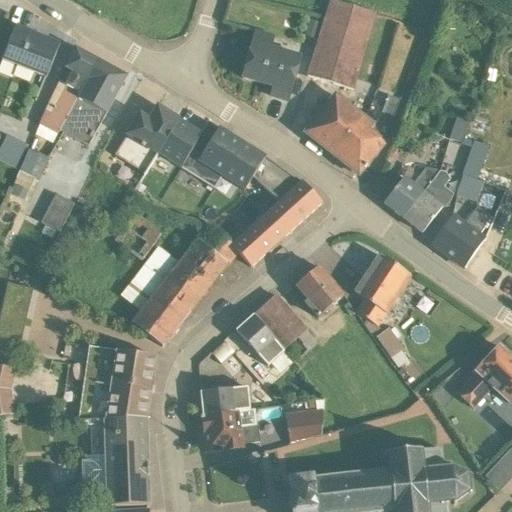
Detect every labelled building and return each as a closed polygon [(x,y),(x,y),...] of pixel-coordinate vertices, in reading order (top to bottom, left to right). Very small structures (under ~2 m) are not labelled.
[(352,92),(375,16),(329,2),(306,78),(352,92)] [(318,26),(308,23),(303,38),(313,41),(318,26)] [(14,29),(0,62),(16,69),(14,71),(30,78),(31,75),(44,80),(58,47),(14,29)] [(272,39),(253,34),(241,80),(272,89),(269,99),(286,103),(299,57),(270,49),(272,39)] [(58,133),(96,62),(74,50),(73,50),(37,127),(56,137),(58,133)] [(87,148),(125,78),(96,62),(58,133),(87,148)] [(363,118),(335,96),(303,135),(331,157),(363,118)] [(382,146),(398,102),(386,98),(381,114),(373,125),(363,118),(331,157),(357,178),(382,146)] [(138,117),(114,157),(143,176),(156,157),(177,122),(156,109),(147,122),(138,117)] [(469,123),(456,117),(447,142),(460,146),(469,123)] [(198,136),(177,122),(156,157),(179,171),(180,170),(196,144),(200,137),(198,136)] [(240,144),(206,123),(198,136),(200,137),(196,144),(180,170),(211,189),(219,178),(227,164),(240,144)] [(8,135),(0,152),(0,161),(19,170),(31,145),(8,135)] [(263,159),(240,144),(227,164),(219,178),(243,193),(263,159)] [(402,220),(439,174),(424,169),(412,185),(404,179),(383,205),(402,220)] [(439,174),(402,220),(420,235),(442,208),(446,209),(452,196),(443,189),(448,181),(444,174),(439,174)] [(482,185),(460,177),(454,198),(475,205),(482,185)] [(319,206),(300,184),(268,212),(288,234),(319,206)] [(56,194),(43,223),(62,232),(75,203),(56,194)] [(170,220),(141,200),(112,243),(140,264),(170,220)] [(430,246),(463,269),(487,236),(485,235),(490,225),(488,223),(490,219),(476,208),(470,216),(467,215),(462,222),(464,224),(463,226),(451,218),(430,246)] [(268,212),(228,249),(235,254),(249,269),(288,234),(268,212)] [(160,349),(235,254),(226,247),(203,231),(177,264),(157,249),(118,298),(138,313),(129,326),(160,349)] [(408,277),(378,258),(353,296),(363,303),(355,315),(365,322),(362,326),(370,337),(408,277)] [(314,272),(312,270),(301,279),(303,281),(294,288),(306,303),(304,306),(316,321),(341,298),(317,270),(314,272)] [(5,285),(0,308),(0,353),(16,357),(31,291),(5,285)] [(315,345),(273,298),(252,317),(292,367),(315,345)] [(290,365),(252,317),(234,333),(275,379),(290,365)] [(383,333),(376,329),(370,337),(374,341),(376,340),(388,361),(390,360),(396,369),(406,363),(400,352),(401,351),(395,341),(399,338),(393,329),(388,331),(388,330),(383,333)] [(199,368),(209,380),(237,354),(226,343),(199,368)] [(472,376),(454,395),(471,412),(490,391),(507,407),(511,401),(511,360),(497,346),(471,375),(472,376)] [(154,360),(153,359),(87,348),(86,349),(76,424),(76,425),(144,422),(154,360)] [(0,417),(12,416),(10,392),(14,371),(0,367),(0,417)] [(198,395),(201,418),(248,412),(245,389),(198,395)] [(258,443),(253,412),(253,411),(201,418),(205,454),(243,448),(242,446),(258,443)] [(284,416),(289,446),(319,438),(321,411),(284,416)] [(103,490),(104,509),(147,507),(144,422),(88,424),(89,457),(82,457),(82,461),(79,463),(79,486),(83,486),(83,490),(92,490),(103,490)] [(498,493),(511,478),(511,445),(483,479),(498,493)] [(287,481),(287,482),(290,511),(445,511),(445,506),(451,505),(452,507),(455,507),(454,504),(468,494),(465,475),(450,468),(442,469),(440,451),(421,452),(420,449),(413,450),(414,452),(387,455),(386,453),(382,453),(384,472),(374,473),(374,472),(369,472),(369,474),(358,475),(358,474),(355,474),(355,475),(344,476),(339,476),(339,477),(329,478),(325,478),(325,479),(316,480),(316,478),(287,481)]
